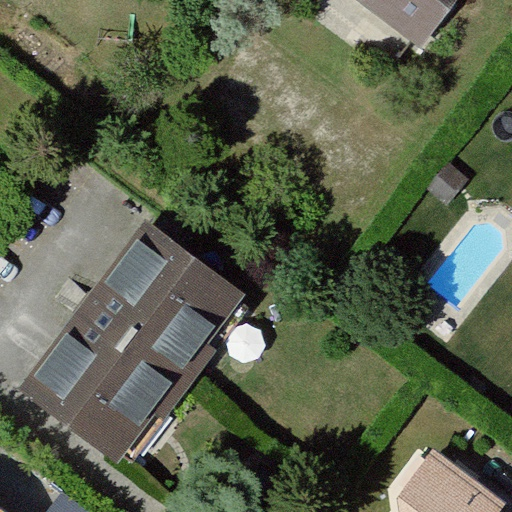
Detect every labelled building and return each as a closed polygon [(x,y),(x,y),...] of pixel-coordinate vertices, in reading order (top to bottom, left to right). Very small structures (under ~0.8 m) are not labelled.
[(338,0),(410,54),(450,0),(338,0)] [(511,0),(494,0),(511,13),(511,0)] [(251,288),(160,220),(38,383),(129,451),(251,288)] [(482,511),(426,467),(389,511),(482,511)] [(0,511),(17,511),(0,498),(0,511)]
